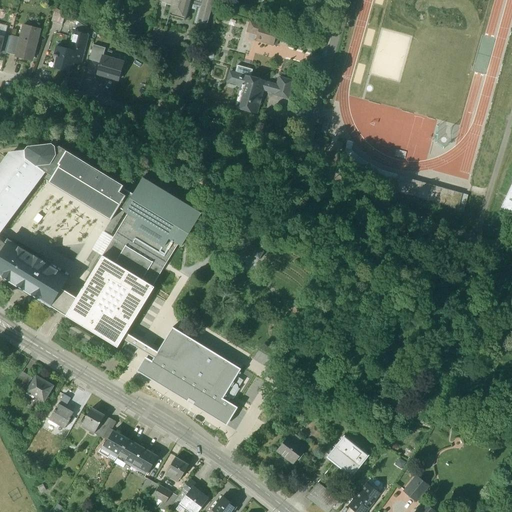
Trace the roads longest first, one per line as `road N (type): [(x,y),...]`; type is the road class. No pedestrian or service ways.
road 1 (secondary): [(290,511),(181,430),(0,326)]
road 2 (track): [(511,250),(398,219),(312,170)]
road 3 (residential): [(312,170),(357,0)]
